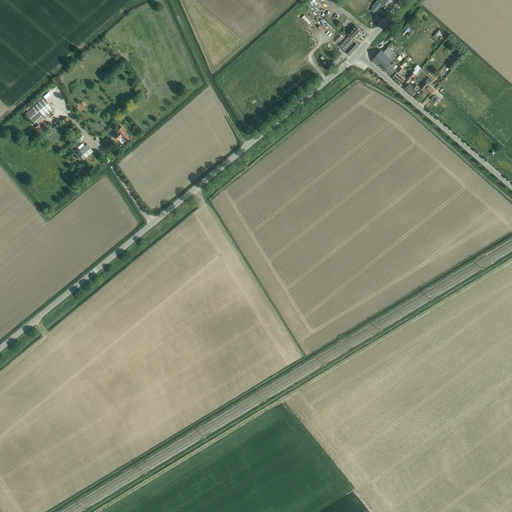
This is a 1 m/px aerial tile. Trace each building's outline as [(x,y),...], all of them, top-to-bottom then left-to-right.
[(389,8),(396,0),(379,0),(378,0),(371,10),(375,13),(383,3),(386,5),(389,8)] [(353,39),(361,30),(356,26),(348,34),(353,39)] [(340,46),(342,49),(349,55),(359,45),(352,39),(349,36),(341,44),(338,43),(337,44),(339,46),(340,46)] [(390,57),(394,52),(392,50),(388,47),(383,53),(380,50),(372,60),(384,69),(388,64),(389,63),(391,61),(392,62),(393,60),(390,57)] [(389,65),(385,69),(391,75),(397,69),(394,66),(396,65),(393,63),(392,64),(390,63),(389,63),(388,64),(389,65)] [(404,69),(400,66),(392,75),(401,83),(405,79),(406,80),(406,81),(408,83),(421,68),(419,65),(413,72),(412,71),(407,78),(404,75),(403,76),(400,73),(404,69)] [(423,90),(430,83),(426,80),(420,87),(423,90)] [(419,87),(415,83),(412,86),(409,83),(406,88),(413,94),(419,87)] [(434,103),(439,99),(435,95),(430,100),(434,103)] [(34,122),(52,107),(44,97),(26,113),(34,122)] [(48,127),(45,124),(41,127),(39,124),(35,127),(40,134),(48,127)] [(126,141),(130,137),(121,127),(113,134),(114,135),(114,136),(118,140),(121,136),(126,141)] [(82,152),(88,160),(96,153),(95,152),(90,146),(82,152)]
